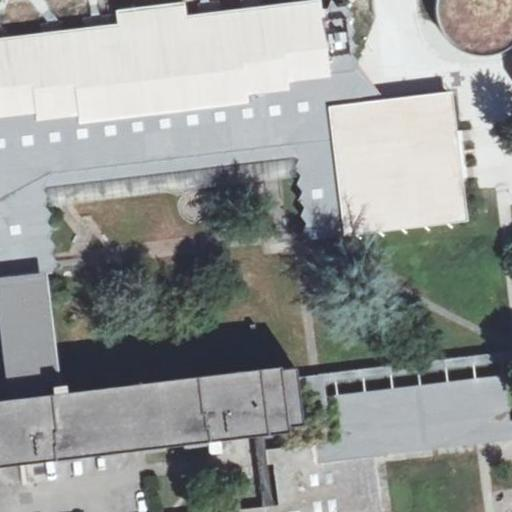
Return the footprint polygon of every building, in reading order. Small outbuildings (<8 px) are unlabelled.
[(511,0),(432,0),(432,3),(431,9),(432,15),(433,21),(435,27),(435,28),(437,32),(441,38),(445,43),(450,47),(455,51),(461,54),(467,57),(475,58),(481,58),(488,58),(496,56),(503,53),(511,48),(511,58),(511,0)] [(0,277),(44,272),(55,271),(60,261),(53,255),(59,244),(51,238),(57,229),(50,223),(54,212),(47,205),(52,196),(46,191),(63,171),(69,179),(72,169),(89,167),(96,175),(99,166),(119,164),(125,173),(128,164),(145,161),(151,169),(153,160),(174,158),(179,167),(183,157),(200,155),(206,164),(209,154),(229,152),(234,159),(237,151),(256,148),(261,157),(264,147),(283,145),(288,154),(292,143),(297,143),(313,159),(306,167),(314,176),(308,182),(316,191),(310,200),(318,208),(312,214),(320,222),(313,230),(322,238),(467,222),(452,93),(374,102),(359,86),(364,79),(356,71),(362,63),(354,55),(360,48),(352,40),(358,32),(351,23),(357,15),(351,7),(341,9),(334,2),(330,10),(322,11),(322,4),(223,15),(189,19),(188,5),(121,14),(122,26),(55,34),(3,40),(0,40),(0,277)] [(59,394),(44,272),(0,277),(0,287),(6,336),(14,399),(59,394)] [(315,444),(331,442),(325,383),(511,360),(511,351),(299,377),(301,392),(308,391),(315,444)] [(0,400),(0,461),(254,431),(257,430),(269,429),(305,425),(301,392),(299,377),(299,375),(298,365),(59,394),(14,399),(0,400)] [(506,377),(340,396),(345,440),(511,420),(506,377)] [(347,460),(352,511),(386,511),(379,457),(511,440),(511,420),(345,440),(331,442),(315,444),(317,463),(347,460)] [(263,507),(257,508),(257,511),(280,511),(274,461),(294,458),(295,466),(317,463),(315,444),(272,450),(269,429),(254,431),(263,507)] [(352,511),(347,460),(317,463),(295,466),(294,458),(274,461),(280,511),(352,511)]
